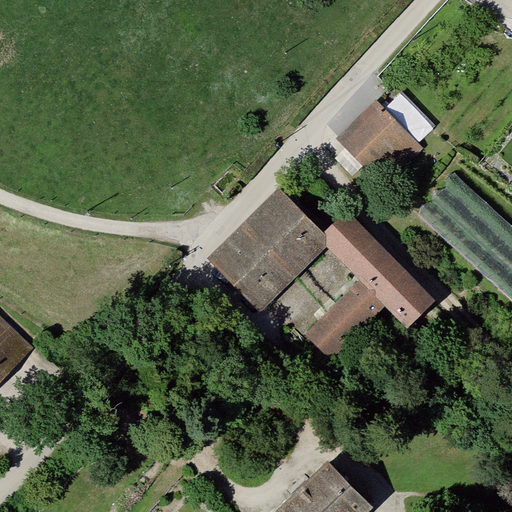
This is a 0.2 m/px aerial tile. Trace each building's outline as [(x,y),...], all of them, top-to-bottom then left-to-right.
[(422,149),(374,105),(344,138),(392,181),(422,149)] [(347,214),(326,236),(280,192),(211,263),(262,313),(326,248),(359,280),(386,306),(409,328),(436,300),(347,214)] [(386,306),(359,280),(308,332),(334,358),(386,306)] [(0,381),(33,348),(0,315),(0,381)] [(371,511),(373,510),(324,460),(272,511),(371,511)]
